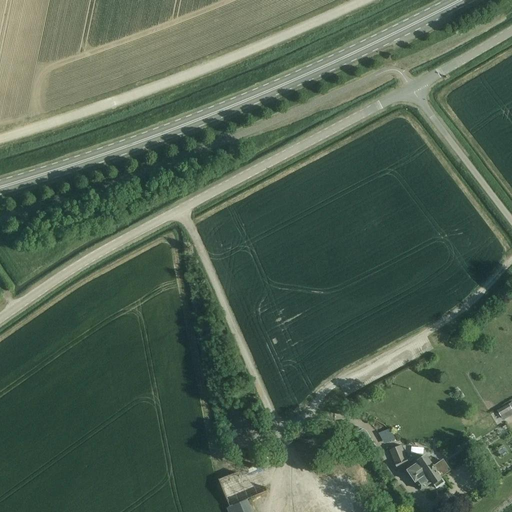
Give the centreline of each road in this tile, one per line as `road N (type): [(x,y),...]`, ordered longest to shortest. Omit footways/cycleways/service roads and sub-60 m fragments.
road 1 (primary): [(462,0),(245,103),(0,189)]
road 2 (unclassified): [(0,320),(114,245),(411,89)]
road 3 (unclassified): [(0,139),(223,62),(363,0)]
road 4 (unclassified): [(511,221),(411,89)]
